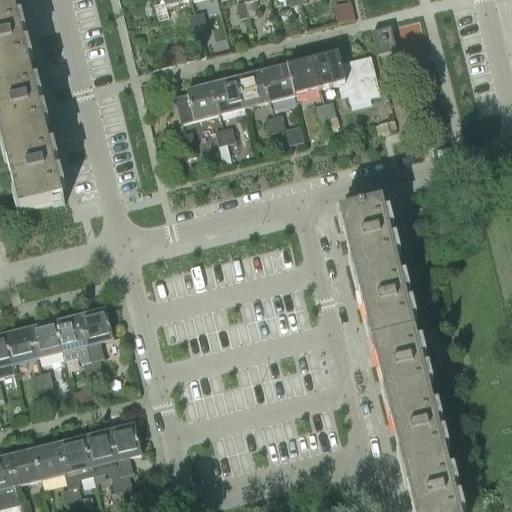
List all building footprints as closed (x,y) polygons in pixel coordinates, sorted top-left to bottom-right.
[(12,0),(0,0),(0,13),(15,10),(12,0)] [(162,0),(165,9),(191,3),(190,0),(162,0)] [(243,0),(245,5),(249,20),(257,18),(253,4),(257,3),(256,0),(243,0)] [(287,0),(290,10),(298,8),(295,0),(287,0)] [(335,7),(339,24),(356,20),(352,3),(335,7)] [(240,22),(249,20),(245,5),(236,8),(240,22)] [(15,10),(0,13),(0,81),(31,74),(15,10)] [(203,16),(195,18),(198,32),(206,30),(203,16)] [(186,20),(190,34),(198,32),(195,18),(186,20)] [(390,31),(372,35),(378,59),(396,54),(390,31)] [(338,57),(312,63),(319,93),(344,87),(341,68),(338,57)] [(370,60),(341,68),(344,87),(349,107),(380,100),(370,60)] [(312,63),(287,69),(295,99),(319,93),(312,63)] [(287,69),(262,75),(270,105),(295,99),(287,69)] [(31,74),(0,81),(0,136),(3,149),(24,144),(47,138),(31,74)] [(262,75),(237,82),(245,112),(270,105),(262,75)] [(237,82),(212,88),(219,118),(245,112),(237,82)] [(212,88),(186,94),(187,98),(174,101),(181,127),(194,124),(219,118),(212,88)] [(332,106),(323,108),(327,123),(336,121),(332,106)] [(327,123),(323,108),(314,110),(318,126),(327,123)] [(282,118),(274,121),(277,136),(286,134),(282,118)] [(265,123),(269,138),(277,136),(274,121),(265,123)] [(394,123),(376,127),(378,136),(384,135),(384,138),(396,135),(394,123)] [(232,131),(223,133),(227,148),(235,146),(232,131)] [(215,135),(219,150),(227,148),(223,133),(215,135)] [(47,138),(24,144),(3,149),(20,215),(61,205),(62,209),(65,208),(47,138)] [(339,216),(355,282),(399,271),(383,205),(339,216)] [(399,271),(355,282),(371,345),(415,334),(399,271)] [(104,362),(100,346),(113,343),(105,313),(80,319),(87,349),(91,365),(92,365),(95,379),(97,387),(103,386),(101,378),(103,377),(100,363),(104,362)] [(91,365),(87,349),(80,319),(55,326),(63,356),(65,365),(78,362),(83,367),(88,389),(97,387),(95,379),(92,365),(91,365)] [(63,356),(55,326),(30,332),(37,362),(63,356)] [(30,332),(5,338),(12,368),(37,362),(30,332)] [(415,334),(371,345),(387,409),(431,398),(415,334)] [(5,338),(0,339),(0,371),(12,368),(5,338)] [(50,375),(41,377),(45,392),(54,390),(50,375)] [(33,379),(37,394),(45,392),(41,377),(33,379)] [(78,408),(97,404),(95,392),(75,396),(78,408)] [(431,398),(387,409),(403,474),(447,462),(431,398)] [(134,428),(108,435),(120,480),(124,495),(132,493),(128,478),(133,477),(129,461),(142,458),(134,428)] [(120,480),(108,435),(84,441),(91,471),(94,480),(105,478),(112,482),(120,480)] [(94,480),(91,471),(84,441),(59,447),(66,477),(70,492),(74,507),(83,505),(79,490),(81,484),(94,480)] [(66,477),(59,447),(34,453),(41,483),(66,477)] [(34,453),(9,460),(16,490),(41,483),(34,453)] [(0,493),(16,490),(9,460),(0,461),(0,493)] [(459,511),(447,462),(403,474),(412,511),(459,511)] [(74,507),(70,492),(61,495),(65,510),(74,507)] [(31,511),(29,503),(20,505),(21,511),(31,511)]
